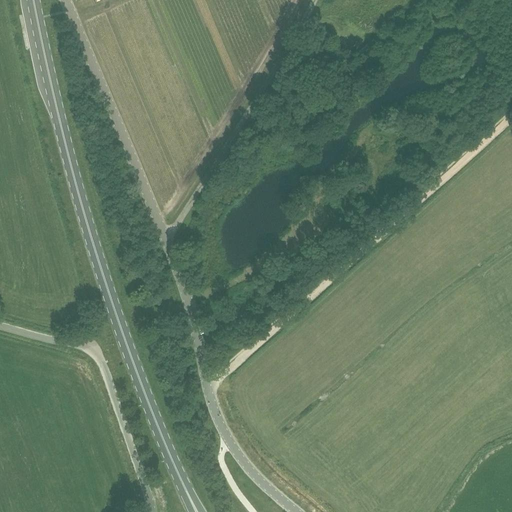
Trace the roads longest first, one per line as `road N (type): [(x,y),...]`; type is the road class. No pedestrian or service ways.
road 1 (unclassified): [(295,511),(225,437),(188,298),(65,0)]
road 2 (primary): [(33,0),(94,248),(196,511)]
road 3 (track): [(207,387),(511,115)]
road 4 (unclassified): [(152,511),(92,345),(0,326)]
